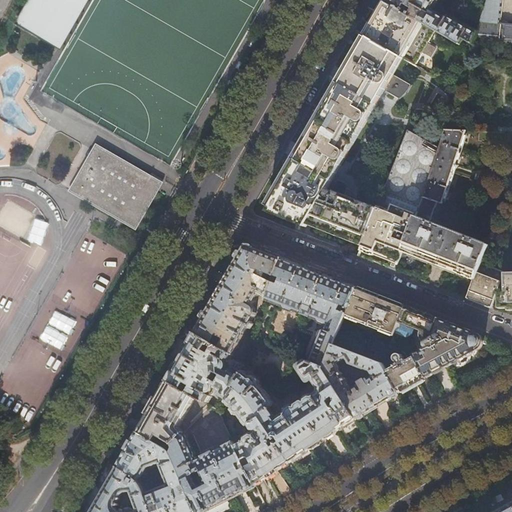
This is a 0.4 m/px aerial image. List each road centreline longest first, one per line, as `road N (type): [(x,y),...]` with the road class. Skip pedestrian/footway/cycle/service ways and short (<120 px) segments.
road 1 (primary): [(39,496),(205,211)]
road 2 (residential): [(511,333),(205,211)]
road 3 (secondary): [(511,387),(303,511)]
road 4 (primary): [(205,211),(319,17)]
road 5 (secondary): [(395,511),(511,442)]
